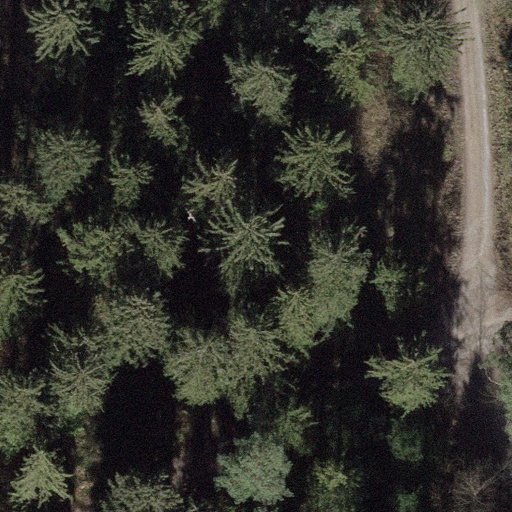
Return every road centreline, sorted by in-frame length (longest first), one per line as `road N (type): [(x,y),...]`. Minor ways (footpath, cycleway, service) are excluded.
road 1 (track): [(464,0),(488,355),(511,420)]
road 2 (track): [(511,345),(146,511)]
